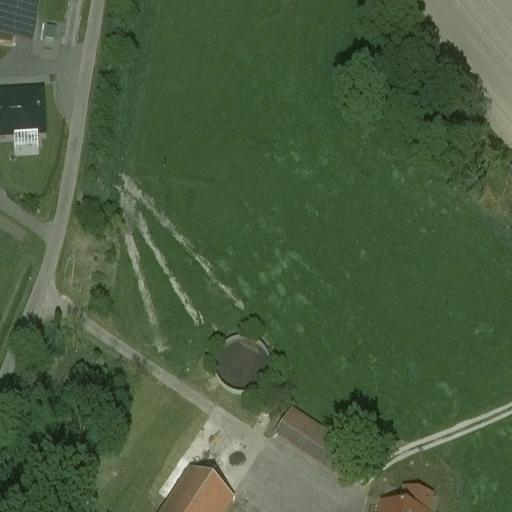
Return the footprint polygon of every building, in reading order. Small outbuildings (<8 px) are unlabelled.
[(0,0),(0,45),(12,47),(19,0),(0,0)] [(40,0),(19,0),(12,47),(32,50),(40,0)] [(40,97),(0,98),(0,138),(42,137),(40,97)] [(250,394),(257,390),(263,383),(266,374),(266,365),(263,357),(257,350),(250,346),(242,344),(234,345),(226,348),(220,353),(216,361),(214,368),(215,377),(218,384),(224,390),(232,395),(241,396),(250,394)] [(226,511),(233,502),(178,465),(203,428),(177,410),(131,477),(170,503),(163,511),(226,511)] [(293,411),(275,438),(341,480),(358,453),(293,411)] [(133,511),(99,489),(83,511),(133,511)] [(400,511),(395,511),(383,509),(382,511),(426,511),(430,500),(405,494),(400,511)]
